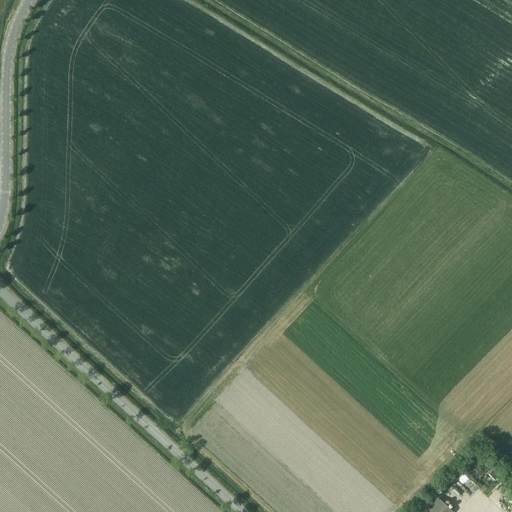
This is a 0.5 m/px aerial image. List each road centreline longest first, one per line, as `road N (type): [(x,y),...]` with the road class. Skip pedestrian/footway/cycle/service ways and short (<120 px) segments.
road 1 (unclassified): [(242,511),(0,288)]
road 2 (tertiary): [(0,220),(4,72),(28,0)]
